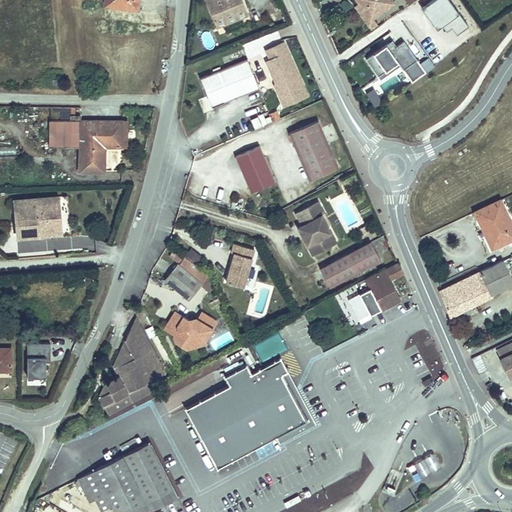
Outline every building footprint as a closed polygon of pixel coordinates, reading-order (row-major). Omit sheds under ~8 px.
[(242,0),(205,0),(216,26),(248,14),(242,0)] [(364,5),(360,0),(356,0),(359,4),(355,6),(370,28),(376,24),(372,18),(370,20),(361,7),(364,5)] [(370,20),(372,18),(394,3),(391,0),(360,0),(364,5),(361,7),(370,20)] [(446,31),(451,27),(456,34),(468,25),(449,0),(431,0),(421,7),(430,19),(435,16),(442,25),(446,31)] [(442,25),(435,16),(430,19),(437,28),(442,25)] [(215,45),(209,30),(201,33),(207,49),(215,45)] [(389,41),(366,58),(378,75),(398,61),(400,64),(412,81),(426,71),(404,40),(397,45),(393,47),(389,41)] [(278,80),(276,81),(274,83),(279,95),(303,85),(285,44),(267,51),(271,60),(268,62),(274,76),(276,77),(278,80)] [(247,58),(200,77),(211,107),(259,88),(247,58)] [(398,61),(378,75),(380,78),(400,64),(398,61)] [(303,85),(279,95),(284,105),(307,95),(303,85)] [(268,113),(271,121),(279,117),(276,109),(268,113)] [(121,147),(121,121),(80,120),(80,115),(71,115),(71,120),(63,120),(62,146),(78,146),(81,146),(81,160),(78,160),(78,171),(103,171),(103,146),(121,147)] [(48,146),(62,146),(63,120),(49,120),(48,146)] [(318,120),(290,132),(310,179),(338,167),(318,120)] [(274,180),(259,145),(234,155),(249,191),(274,180)] [(0,155),(15,155),(15,146),(0,146),(0,155)] [(60,202),(37,204),(36,198),(16,199),(18,237),(40,236),(39,231),(62,230),(60,202)] [(508,216),(500,200),(496,201),(504,218),(508,216)] [(504,218),(496,201),(475,212),(482,227),(485,226),(490,236),(487,237),(492,248),(511,239),(511,225),(508,216),(504,218)] [(300,234),(311,254),(330,244),(320,225),(325,223),(321,215),(323,214),(317,202),(294,213),(301,225),(304,232),(300,234)] [(320,225),(330,244),(334,242),(325,223),(320,225)] [(366,224),(359,228),(362,234),(370,230),(366,224)] [(379,258),(370,242),(319,269),(328,285),(379,258)] [(243,286),(254,248),(234,243),(231,251),(234,252),(231,263),(233,264),(232,268),(229,267),(226,281),(243,286)] [(197,263),(202,255),(192,247),(186,254),(197,263)] [(176,266),(175,265),(163,281),(188,300),(208,274),(183,255),(176,266)] [(511,279),(503,260),(489,267),(500,290),(511,284),(511,279)] [(403,272),(398,262),(366,279),(370,287),(381,308),(399,299),(389,279),(403,272)] [(480,271),(480,272),(439,292),(450,316),(492,296),(491,294),(500,290),(489,267),(480,271)] [(381,308),(370,287),(347,299),(358,319),(369,313),(370,314),(381,308)] [(194,346),(200,336),(206,339),(218,321),(202,311),(197,318),(190,320),(175,310),(165,327),(174,333),(175,340),(188,348),(194,346)] [(371,317),(370,314),(369,313),(358,319),(360,323),(371,317)] [(164,374),(135,319),(125,342),(126,342),(113,367),(118,377),(105,384),(98,399),(102,406),(107,416),(153,391),(149,382),(164,374)] [(420,332),(423,342),(419,343),(430,376),(442,372),(428,329),(420,332)] [(252,344),(262,362),(287,349),(277,331),(252,344)] [(200,336),(194,346),(207,343),(206,339),(200,336)] [(508,376),(511,374),(511,340),(495,349),(508,376)] [(28,342),(28,376),(46,376),(46,356),(51,356),(51,342),(28,342)] [(10,349),(0,348),(0,370),(10,371),(10,349)] [(481,353),(471,357),(478,372),(487,368),(481,353)] [(228,384),(184,407),(216,467),(275,435),(275,436),(294,426),(294,425),(302,420),(303,422),(306,420),(287,383),(286,384),(280,373),(287,369),(280,356),(250,372),(246,363),(231,371),(236,380),(228,384)] [(294,426),(275,436),(279,443),(316,423),(287,369),(280,373),(286,384),(287,383),(306,420),(303,422),(302,420),(294,425),(294,426)] [(228,384),(236,380),(231,371),(224,375),(228,384)] [(168,411),(195,395),(185,377),(158,393),(168,411)] [(145,511),(177,496),(149,441),(77,478),(89,500),(95,497),(101,510),(111,504),(115,511),(145,511)] [(412,463),(419,476),(430,471),(440,465),(432,452),(422,457),(412,463)] [(414,479),(419,476),(412,463),(407,466),(414,479)] [(337,486),(311,499),(316,510),(343,497),(337,486)] [(304,511),(301,503),(279,511),(304,511)]
